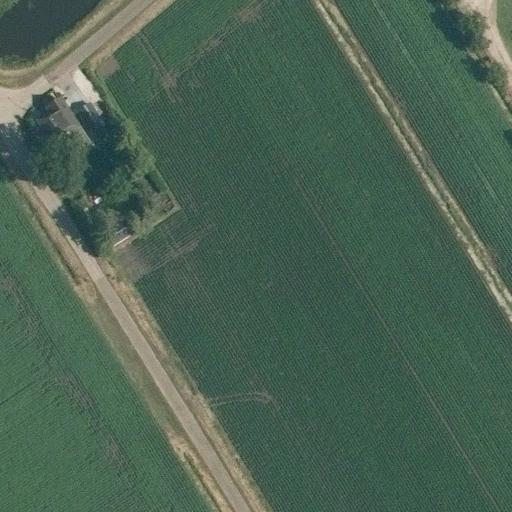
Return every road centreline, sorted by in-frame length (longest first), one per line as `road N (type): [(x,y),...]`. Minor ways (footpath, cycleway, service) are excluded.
road 1 (unclassified): [(242,511),(1,118)]
road 2 (unclassified): [(1,118),(142,0)]
